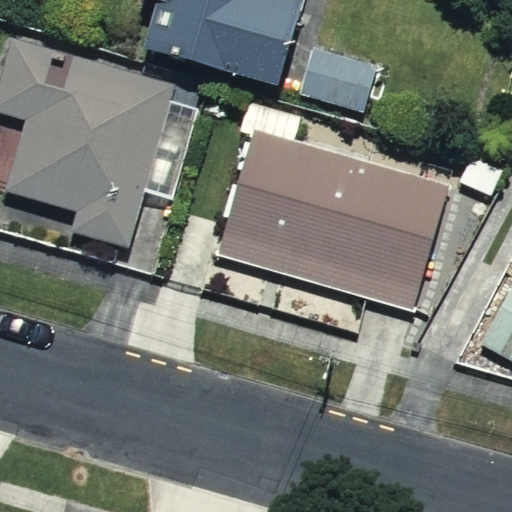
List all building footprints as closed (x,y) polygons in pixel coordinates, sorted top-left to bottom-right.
[(157,0),(172,3),(159,57),(281,88),(302,0),(157,0)] [(59,237),(117,254),(136,193),(166,202),(197,98),(2,40),(0,45),(0,112),(15,117),(0,165),(0,190),(67,210),(59,237)] [(374,67),(312,51),(298,105),(360,121),(374,67)] [(202,251),(337,295),(343,276),(390,291),(384,310),(432,325),(474,193),(244,119),(202,251)] [(511,265),(471,337),(511,360),(511,265)]
